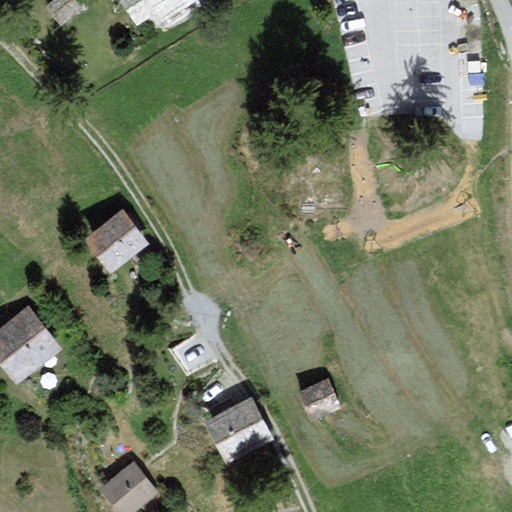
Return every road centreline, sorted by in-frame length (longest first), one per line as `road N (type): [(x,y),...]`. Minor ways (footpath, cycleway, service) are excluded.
road 1 (track): [(185,294),(264,368),(308,435),(349,459),(401,443),(511,349)]
road 2 (track): [(0,37),(132,185),(185,294)]
road 3 (track): [(185,294),(203,338),(242,381),(308,511)]
